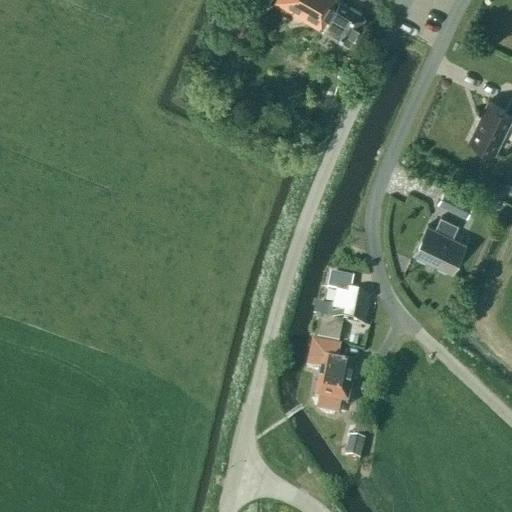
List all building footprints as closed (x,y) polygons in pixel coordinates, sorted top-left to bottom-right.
[(277,0),(275,4),(320,30),(321,29),(348,46),(365,17),(336,0),(277,0)] [(494,153),(511,119),(511,97),(505,111),(487,102),(468,140),(494,153)] [(467,219),(474,203),(445,189),(437,205),(467,219)] [(493,217),(501,201),(490,196),(482,212),(493,217)] [(434,230),(427,226),(413,254),(451,272),(465,244),(451,238),(457,226),(440,217),(434,230)] [(316,339),(338,344),(342,323),(363,327),(369,298),(350,294),(353,278),(330,274),(327,290),(337,292),(334,308),(330,307),(327,319),(321,317),(316,339)] [(340,404),(347,406),(356,363),(338,359),(340,347),(312,341),(307,368),(320,370),(314,398),(325,400),(323,411),(338,414),(340,404)] [(349,437),(345,457),(360,461),(365,440),(349,437)]
